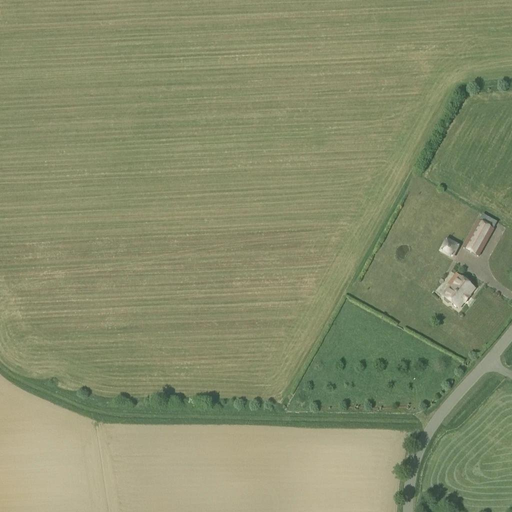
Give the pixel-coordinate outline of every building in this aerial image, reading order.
[(478,207),(481,201),(471,196),(468,202),(478,207)] [(478,222),(469,239),(484,248),(493,231),(478,222)] [(447,242),(441,254),(453,260),(460,248),(447,242)] [(511,258),(488,246),(477,266),(505,281),(511,267),(511,258)] [(469,298),(468,297),(474,289),(458,277),(442,298),(444,299),(444,302),(448,305),(451,304),(458,310),(464,302),(466,303),(466,302),(465,301),(467,298),(469,299),(469,298)]
